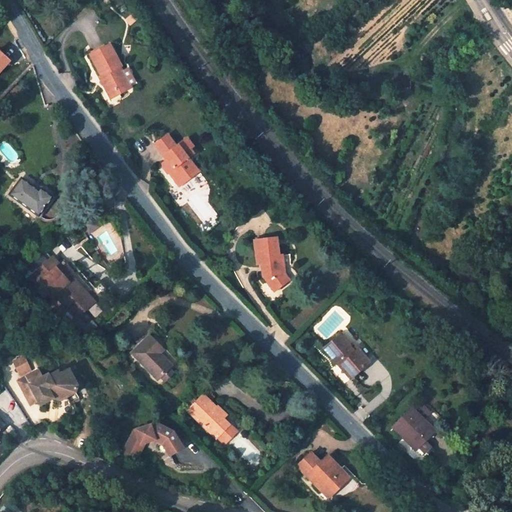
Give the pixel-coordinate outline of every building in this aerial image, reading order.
[(121,66),(110,46),(91,56),(104,81),(102,82),(108,92),(114,89),(118,95),(129,88),(118,67),(121,66)] [(108,92),(111,98),(118,95),(114,89),(108,92)] [(177,147),(168,135),(156,145),(165,157),(166,156),(169,159),(161,166),(175,185),(185,177),(187,180),(198,172),(188,158),(194,154),(191,149),(194,147),(188,139),(177,147)] [(175,185),(177,188),(187,180),(185,177),(175,185)] [(14,195),(39,213),(50,198),(42,192),(40,194),(23,182),(14,195)] [(50,198),(39,213),(41,215),(52,200),(50,198)] [(280,256),(277,238),(255,241),(257,264),(263,263),(264,276),(268,282),(273,278),(280,287),(289,280),(285,273),(283,255),(280,256)] [(33,274),(40,282),(50,293),(54,294),(63,304),(69,310),(85,295),(80,289),(80,286),(72,276),(70,278),(68,275),(69,265),(57,264),(43,249),(30,262),(38,270),(33,274)] [(275,291),(280,287),(273,278),(268,282),(275,291)] [(368,364),(356,349),(353,351),(340,335),(324,348),(337,365),(340,361),(353,377),(368,364)] [(161,349),(149,337),(132,353),(158,380),(172,366),(158,352),(161,349)] [(29,365),(22,353),(12,360),(19,371),(29,365)] [(353,377),(340,361),(337,365),(349,380),(353,377)] [(47,368),(41,373),(36,366),(18,378),(32,401),(39,397),(42,401),(54,393),(62,395),(77,385),(78,376),(69,362),(60,368),(58,365),(49,371),(47,368)] [(203,395),(188,411),(210,432),(213,430),(226,442),(236,432),(222,418),(214,411),(217,408),(203,395)] [(226,415),(218,407),(217,408),(214,411),(222,418),(226,415)] [(435,430),(413,407),(394,426),(416,448),(435,430)] [(136,429),(126,451),(139,457),(147,442),(156,438),(165,442),(172,454),(184,446),(175,431),(158,422),(136,429)] [(19,434),(10,425),(4,431),(13,440),(19,434)] [(210,432),(224,444),(226,442),(213,430),(210,432)] [(342,467),(329,454),(322,461),(312,451),(299,464),(326,491),(331,485),(337,491),(354,472),(346,464),(342,467)] [(331,496),(337,491),(331,485),(326,491),(331,496)]
